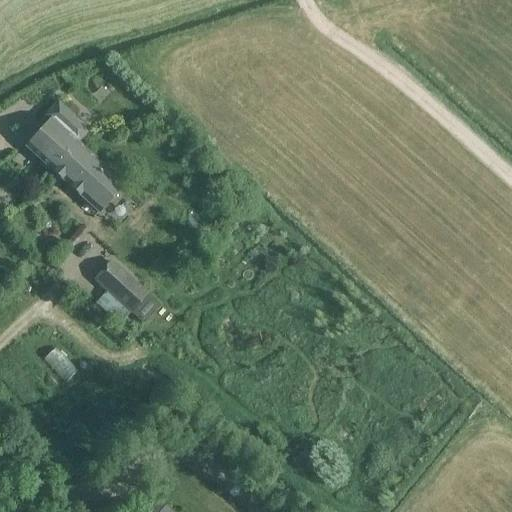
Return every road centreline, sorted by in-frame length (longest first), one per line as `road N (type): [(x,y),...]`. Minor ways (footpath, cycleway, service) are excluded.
road 1 (unclassified): [(263,511),(184,450),(160,451),(74,496),(36,490),(0,457)]
road 2 (track): [(511,180),(330,31),(305,0)]
